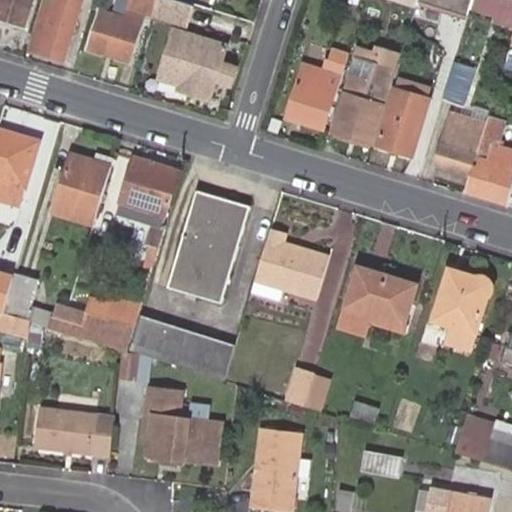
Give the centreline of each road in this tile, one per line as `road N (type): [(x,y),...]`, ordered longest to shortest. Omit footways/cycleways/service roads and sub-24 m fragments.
road 1 (residential): [(237,151),(511,235)]
road 2 (residential): [(0,80),(237,151)]
road 3 (residential): [(237,151),(284,0)]
